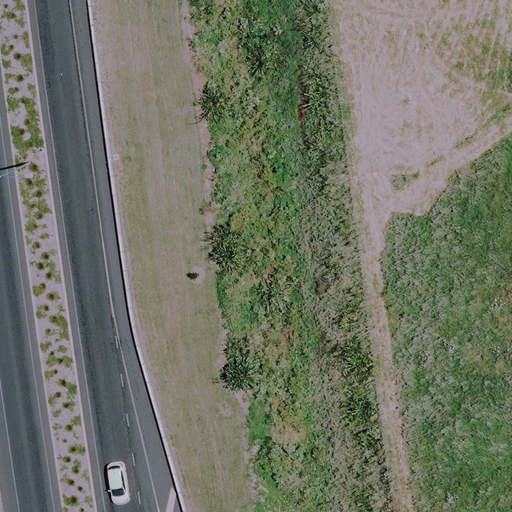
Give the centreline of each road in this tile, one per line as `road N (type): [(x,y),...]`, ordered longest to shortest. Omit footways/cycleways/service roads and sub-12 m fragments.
road 1 (secondary): [(60,0),(129,511)]
road 2 (secondary): [(40,511),(0,253)]
